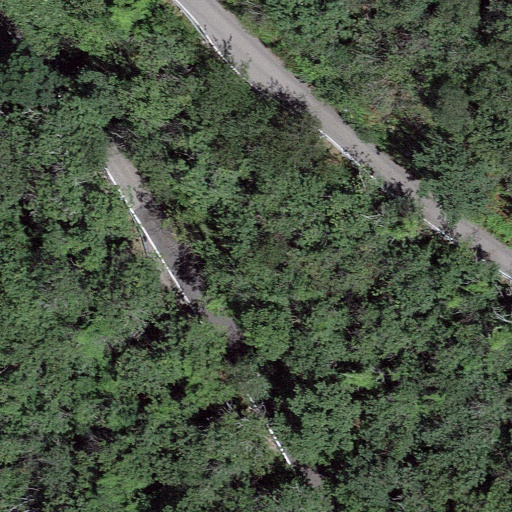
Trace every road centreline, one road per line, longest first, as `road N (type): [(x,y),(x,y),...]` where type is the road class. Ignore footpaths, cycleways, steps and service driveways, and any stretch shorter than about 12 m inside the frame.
road 1 (unclassified): [(344,511),(85,107),(0,7)]
road 2 (unclassified): [(192,0),(332,126),(511,259)]
